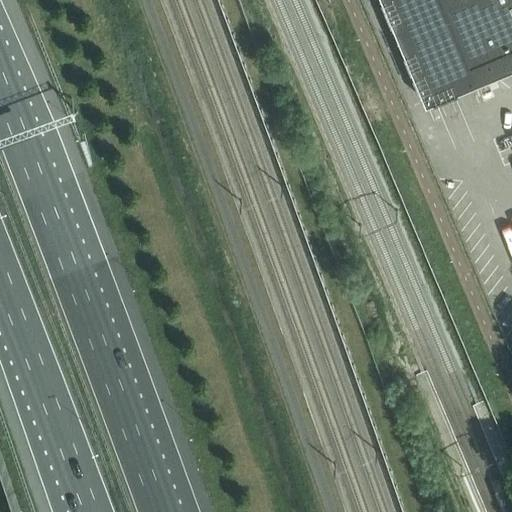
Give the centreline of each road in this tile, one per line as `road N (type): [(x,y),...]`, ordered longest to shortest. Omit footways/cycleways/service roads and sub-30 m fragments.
road 1 (motorway): [(159,511),(0,86)]
road 2 (motorway): [(0,274),(90,511)]
